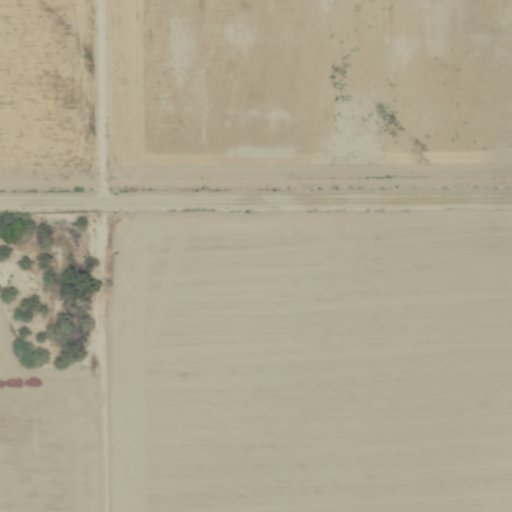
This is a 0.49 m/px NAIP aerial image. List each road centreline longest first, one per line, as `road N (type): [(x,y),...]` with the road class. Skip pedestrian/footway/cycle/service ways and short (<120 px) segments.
road 1 (residential): [(0,208),(511,204)]
road 2 (residential): [(106,511),(103,0)]
